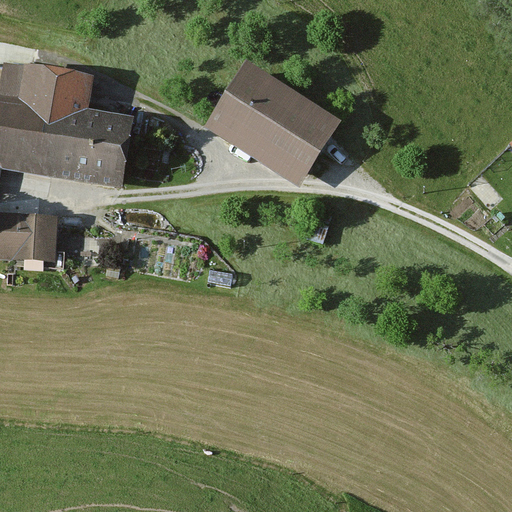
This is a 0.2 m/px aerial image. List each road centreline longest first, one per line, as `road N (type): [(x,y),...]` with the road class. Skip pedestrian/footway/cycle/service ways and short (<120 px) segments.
road 1 (track): [(511,270),(485,249),(376,200),(266,186),(132,196)]
road 2 (track): [(0,210),(132,196)]
